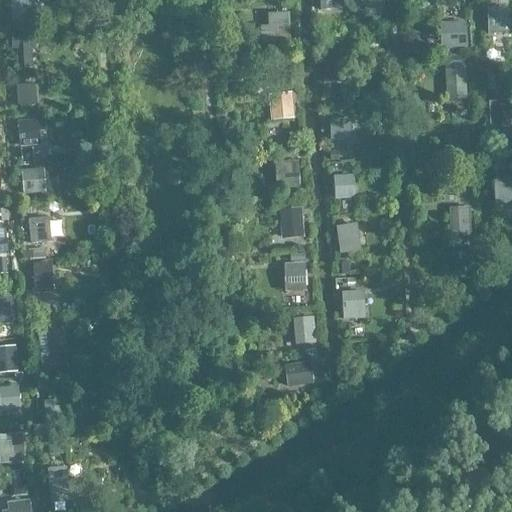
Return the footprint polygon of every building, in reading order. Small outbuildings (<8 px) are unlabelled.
[(8,0),(10,21),(38,20),(36,0),(8,0)] [(347,0),(318,0),(319,10),(348,8),(347,0)] [(509,33),(508,7),(488,8),(488,34),(509,33)] [(291,42),(289,12),(268,13),(268,25),(260,25),(261,43),(291,42)] [(467,47),(466,21),(440,22),(442,49),(467,47)] [(35,38),(11,39),(12,50),(14,50),(15,68),(32,68),(31,48),(36,48),(35,38)] [(322,51),(322,83),(343,83),(343,51),(322,51)] [(449,56),(449,65),(464,65),(464,56),(449,56)] [(467,98),(465,66),(445,67),(447,99),(467,98)] [(500,74),(487,74),(488,90),(500,89),(500,74)] [(36,83),(16,85),(17,106),(37,105),(36,83)] [(295,119),(292,92),(268,94),(270,121),(295,119)] [(511,100),(489,101),(490,128),(511,127),(511,100)] [(45,118),(18,120),(20,146),(40,144),(39,132),(46,131),(45,118)] [(327,139),(351,139),(351,118),(327,119),(327,139)] [(468,136),(447,136),(448,162),(468,161),(468,136)] [(33,158),(32,147),(21,149),(22,159),(33,158)] [(282,148),(283,158),(297,157),(296,147),(282,148)] [(339,160),(338,151),(330,151),(330,161),(339,160)] [(300,187),(298,160),(275,162),(277,189),(300,187)] [(45,192),(43,168),(21,170),(23,194),(45,192)] [(355,198),(354,175),(334,176),(335,199),(355,198)] [(511,176),(493,178),(493,205),(500,205),(505,204),(510,202),(511,199),(511,176)] [(454,201),(454,186),(443,186),(443,201),(454,201)] [(472,233),(470,206),(449,207),(450,235),(472,233)] [(304,237),(301,207),(279,209),(281,239),(304,237)] [(8,208),(0,209),(1,221),(9,220),(8,208)] [(49,217),(28,218),(30,244),(51,243),(49,217)] [(335,226),(340,253),(361,250),(357,223),(335,226)] [(7,243),(6,229),(0,229),(0,253),(9,253),(8,243),(7,243)] [(295,252),(303,252),(302,244),(295,245),(295,252)] [(45,259),(44,250),(21,251),(22,259),(32,258),(32,260),(45,259)] [(473,277),(471,250),(449,252),(451,278),(473,277)] [(53,292),(52,262),(32,263),(34,293),(53,292)] [(340,262),(341,275),(350,274),(349,262),(340,262)] [(305,291),(305,263),(284,263),(285,291),(305,291)] [(11,292),(11,278),(1,278),(1,292),(11,292)] [(364,290),(341,291),(343,319),(365,318),(364,290)] [(0,324),(13,324),(12,296),(0,297),(0,324)] [(50,313),(49,304),(36,305),(37,314),(50,313)] [(316,344),(314,316),(292,318),(294,345),(316,344)] [(52,331),(38,332),(41,366),(59,364),(58,347),(54,347),(52,331)] [(0,373),(18,372),(15,346),(0,346),(0,373)] [(306,347),(306,354),(315,354),(315,346),(306,347)] [(313,383),(310,362),(284,365),(287,387),(313,383)] [(0,412),(20,411),(18,386),(16,386),(16,383),(9,384),(9,386),(0,387),(0,412)] [(65,399),(43,401),(43,413),(66,412),(65,399)] [(0,463),(25,462),(23,433),(0,434),(0,463)] [(47,444),(48,455),(64,453),(63,443),(47,444)] [(66,467),(46,468),(48,503),(69,502),(66,467)] [(20,487),(19,473),(8,474),(9,488),(20,487)] [(26,487),(11,489),(12,497),(27,496),(26,487)] [(30,511),(29,499),(7,502),(8,511),(1,511),(30,511)]
